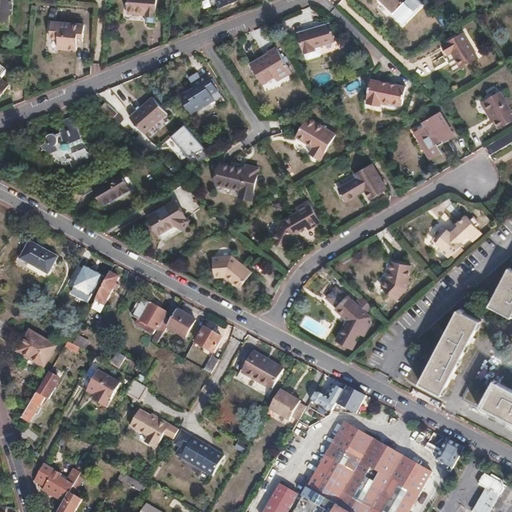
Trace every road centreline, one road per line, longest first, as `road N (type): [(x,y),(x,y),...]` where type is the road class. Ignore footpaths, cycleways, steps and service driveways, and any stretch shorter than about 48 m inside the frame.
road 1 (residential): [(299,0),(0,123)]
road 2 (residential): [(0,191),(264,333)]
road 3 (residential): [(264,333),(511,461)]
road 4 (residential): [(476,177),(450,178),(304,265),(264,333)]
road 5 (unknown): [(387,435),(344,417),(325,421),(248,511)]
